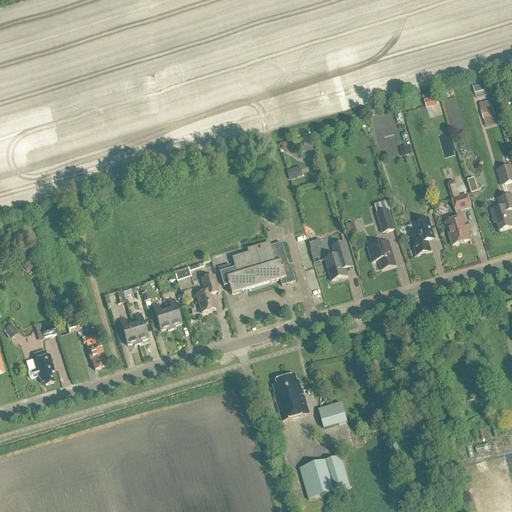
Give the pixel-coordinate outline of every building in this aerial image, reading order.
[(483,79),(474,81),(475,87),(485,84),(483,79)] [(485,85),(473,89),(475,95),(487,92),(485,85)] [(425,103),(427,110),(438,106),(436,99),(425,103)] [(482,113),(484,121),(495,118),(493,110),(482,113)] [(389,156),(399,152),(397,144),(402,143),(394,115),(372,122),(381,148),(386,147),(389,156)] [(411,147),(401,151),(403,159),(414,156),(411,147)] [(304,148),(302,154),(312,157),(313,150),(304,148)] [(511,168),(497,172),(502,189),(511,185),(511,168)] [(456,186),(450,188),(454,201),(460,199),(456,186)] [(511,213),(511,197),(498,201),(501,212),(491,215),(495,225),(497,225),(500,234),(511,230),(511,222),(511,220),(510,220),(508,214),(511,213)] [(463,220),(461,212),(471,209),(468,198),(453,202),(456,214),(458,221),(463,220)] [(375,207),(377,216),(383,236),(395,232),(389,213),(391,212),(388,203),(375,207)] [(415,224),(417,232),(419,236),(411,239),(417,259),(431,254),(427,241),(434,239),(429,220),(415,224)] [(471,243),(464,220),(463,220),(458,221),(446,225),(453,248),(471,243)] [(357,223),(348,226),(351,236),(360,234),(357,223)] [(397,269),(389,244),(368,250),(373,265),(379,263),(382,273),(397,269)] [(234,270),(219,274),(224,290),(229,288),(231,297),(280,282),(281,288),(295,284),(290,267),(288,267),(281,245),(270,249),(269,245),(247,252),(248,255),(232,260),(234,270)] [(354,269),(351,260),(346,245),(333,249),(335,259),(325,262),(332,284),(348,279),(346,272),(354,269)] [(23,270),(29,274),(35,266),(28,261),(23,270)] [(188,270),(175,275),(178,285),(191,280),(188,270)] [(218,295),(213,278),(201,281),(205,294),(196,297),(201,316),(215,311),(211,297),(218,295)] [(135,291),(123,294),(124,300),(126,299),(136,296),(135,291)] [(148,295),(142,297),(144,304),(151,303),(148,295)] [(166,314),(172,332),(175,331),(175,329),(181,327),(174,301),(168,303),(171,312),(166,314)] [(172,332),(166,314),(161,316),(158,306),(152,308),(160,334),(167,332),(168,334),(172,332)] [(138,327),(132,328),(138,347),(142,346),(141,344),(148,342),(140,316),(135,318),(138,327)] [(138,347),(132,328),(127,330),(125,321),(119,322),(127,348),(134,346),(134,348),(138,347)] [(51,323),(40,327),(41,331),(45,342),(56,338),(53,328),(51,323)] [(70,337),(80,333),(78,326),(67,329),(70,337)] [(11,327),(3,333),(10,342),(19,336),(11,327)] [(95,373),(106,370),(103,359),(104,358),(100,345),(99,345),(97,337),(84,341),(87,349),(88,349),(90,353),(88,354),(90,363),(91,362),(95,373)] [(405,369),(398,347),(387,350),(388,354),(386,355),(391,373),(405,369)] [(31,358),(33,362),(35,372),(29,373),(28,375),(29,380),(31,381),(38,379),(39,379),(41,386),(44,385),(45,388),(54,385),(51,375),(55,374),(49,357),(47,358),(45,353),(31,358)] [(379,365),(372,368),(376,381),(383,379),(379,365)] [(282,424),(310,416),(303,391),(302,392),(299,383),(298,384),(296,377),(277,383),(278,387),(273,388),(276,396),(274,397),(282,424)] [(324,432),(348,425),(342,406),(324,411),(319,412),(321,419),(324,432)] [(309,503),(335,495),(351,491),(342,459),(300,471),(309,503)]
